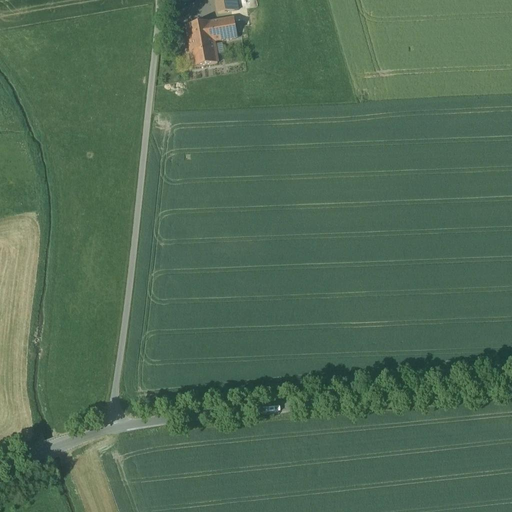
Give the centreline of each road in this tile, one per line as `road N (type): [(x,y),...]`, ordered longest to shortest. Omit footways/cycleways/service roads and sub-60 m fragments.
road 1 (unclassified): [(143,0),(111,429)]
road 2 (tertiary): [(111,429),(511,384)]
